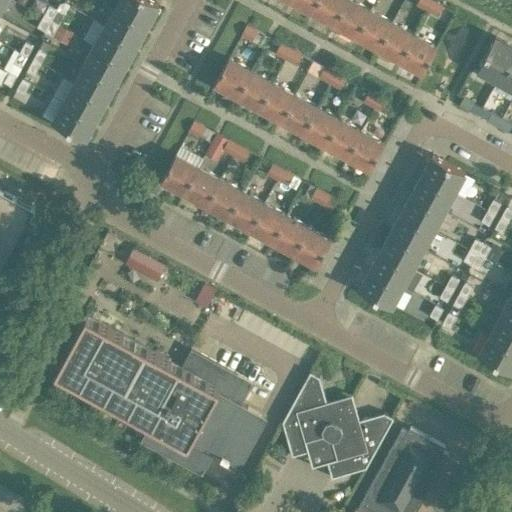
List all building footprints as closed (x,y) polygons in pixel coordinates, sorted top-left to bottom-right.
[(117,0),(116,4),(148,22),(158,2),(154,0),(117,0)] [(291,0),(312,11),(318,0),(291,0)] [(334,23),(346,0),(318,0),(312,11),(334,23)] [(356,35),(371,8),(357,0),(346,0),(334,23),(356,35)] [(427,10),(432,0),(417,0),(416,3),(427,10)] [(443,4),(435,0),(432,0),(427,10),(437,15),(443,4)] [(49,4),(43,14),(51,19),(57,8),(54,6),(49,4)] [(116,4),(105,24),(137,41),(148,22),(116,4)] [(59,9),(57,8),(51,19),(59,23),(65,12),(59,9)] [(378,47),(393,20),(371,8),(356,35),(378,47)] [(37,25),(42,28),(45,30),(51,19),(43,14),(37,25)] [(45,30),(48,31),(53,34),(59,23),(51,19),(45,30)] [(400,59),(415,32),(393,20),(378,47),(400,59)] [(258,28),(247,22),(241,33),(252,39),(258,28)] [(73,31),(59,23),(53,34),(67,42),(73,31)] [(105,24),(94,43),(127,61),(137,41),(105,24)] [(415,32),(400,59),(422,71),(437,44),(415,32)] [(498,79),(511,52),(511,44),(494,35),(476,66),(498,79)] [(25,40),(19,51),(27,55),(33,44),(25,40)] [(286,57),(291,47),(281,41),(275,51),(286,57)] [(94,43),(84,62),(116,80),(127,61),(94,43)] [(39,47),(33,58),(41,62),(46,52),(39,47)] [(296,63),(301,53),(302,52),(291,47),(286,57),(296,63)] [(13,62),(21,66),(27,55),(19,51),(13,62)] [(511,52),(498,79),(511,86),(511,52)] [(237,95),(252,68),(229,55),(215,82),(237,95)] [(33,58),(27,69),(35,73),(41,62),(33,58)] [(84,62),(74,81),(106,98),(116,80),(84,62)] [(324,65),(319,76),(330,82),(336,71),(324,65)] [(259,107),(274,80),(252,68),(237,95),(259,107)] [(11,85),(17,74),(9,69),(3,80),(11,85)] [(346,76),(336,71),(330,82),(340,88),(346,76)] [(30,81),(23,77),(17,88),(24,92),(30,81)] [(281,119),(296,92),(274,80),(259,107),(281,119)] [(74,81),(63,100),(96,117),(106,98),(74,81)] [(369,89),(363,100),(374,106),(381,95),(369,89)] [(303,131),(318,104),(296,92),(281,119),(303,131)] [(391,101),(381,95),(374,106),(384,112),(391,101)] [(463,95),(459,103),(470,109),(474,102),(463,95)] [(63,100),(52,119),(85,137),(96,117),(63,100)] [(325,143),(340,116),(318,104),(303,131),(325,143)] [(497,124),(502,117),(491,111),(487,119),(497,124)] [(340,116),(325,143),(347,155),(362,128),(340,116)] [(508,130),(511,123),(511,122),(502,117),(497,124),(508,130)] [(205,126),(194,120),(188,130),(199,135),(205,126)] [(362,128),(347,155),(370,168),(385,141),(362,128)] [(218,132),(205,154),(216,160),(223,148),(228,138),(221,134),(218,132)] [(233,154),(239,143),(228,137),(228,138),(223,148),(233,154)] [(239,143),(233,154),(243,160),(250,149),(239,143)] [(184,192),(199,164),(177,152),(162,179),(184,192)] [(433,152),(422,173),(454,190),(465,170),(433,152)] [(267,172),(277,178),(283,167),(272,161),(267,172)] [(206,204),(221,176),(199,164),(184,192),(206,204)] [(288,184),(294,174),(294,173),(283,167),(277,178),(288,184)] [(422,173),(411,192),(444,209),(454,190),(422,173)] [(228,216),(243,188),(221,176),(206,204),(228,216)] [(310,196),(321,202),(327,191),(316,185),(310,196)] [(0,268),(34,206),(0,187),(0,268)] [(250,228),(265,200),(243,188),(228,216),(250,228)] [(337,197),(327,191),(321,202),(332,208),(337,197)] [(411,192),(401,210),(433,228),(444,209),(411,192)] [(493,198),(487,209),(495,213),(501,202),(493,198)] [(272,240),(287,212),(265,200),(250,228),(272,240)] [(500,216),(508,220),(511,213),(511,207),(506,205),(500,216)] [(495,213),(487,209),(481,219),(489,224),(495,213)] [(401,210),(391,230),(423,247),(433,228),(401,210)] [(294,252),(309,224),(287,212),(272,240),(294,252)] [(508,220),(500,216),(494,227),(502,231),(508,220)] [(309,224),(294,252),(317,264),(332,237),(309,224)] [(391,230),(380,249),(412,266),(423,247),(391,230)] [(475,237),(469,248),(477,252),(483,241),(475,237)] [(491,246),(483,241),(477,252),(485,256),(491,246)] [(463,259),(471,263),(477,252),(469,248),(463,259)] [(380,249),(370,268),(402,285),(412,266),(380,249)] [(479,267),(485,256),(477,252),(471,263),(479,267)] [(360,286),(393,303),(402,285),(370,268),(360,286)] [(451,274),(445,285),(453,289),(459,278),(451,274)] [(473,285),(465,281),(459,292),(467,296),(473,285)] [(453,289),(445,285),(439,295),(447,300),(453,289)] [(467,296),(459,292),(453,303),(461,307),(467,296)] [(511,296),(510,295),(500,314),(511,320),(511,296)] [(443,307),(435,303),(429,314),(437,318),(443,307)] [(456,315),(449,310),(443,321),(450,326),(456,315)] [(231,461),(233,462),(260,413),(241,402),(251,383),(250,382),(249,384),(189,351),(180,368),(169,362),(172,358),(86,311),(55,368),(151,421),(144,433),(172,449),(173,446),(180,450),(179,453),(204,466),(203,468),(204,469),(215,450),(232,459),(231,461)] [(511,320),(500,314),(489,333),(511,345),(511,320)] [(511,368),(511,345),(489,333),(478,352),(511,370),(511,368)] [(385,411),(360,418),(357,419),(350,397),(328,403),(320,375),(311,370),(283,420),(293,454),(315,448),(326,454),(332,476),(366,466),(394,416),(385,411)] [(410,431),(404,427),(358,509),(356,508),(355,511),(356,511),(355,511),(417,511),(450,454),(445,450),(448,446),(412,426),(410,431)]
